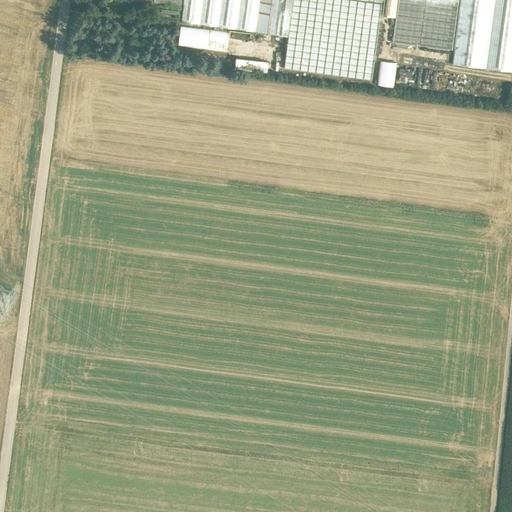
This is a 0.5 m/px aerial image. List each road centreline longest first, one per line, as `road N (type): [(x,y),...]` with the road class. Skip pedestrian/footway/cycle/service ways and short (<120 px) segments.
road 1 (tertiary): [(62,0),(0,502)]
road 2 (track): [(492,511),(511,312)]
